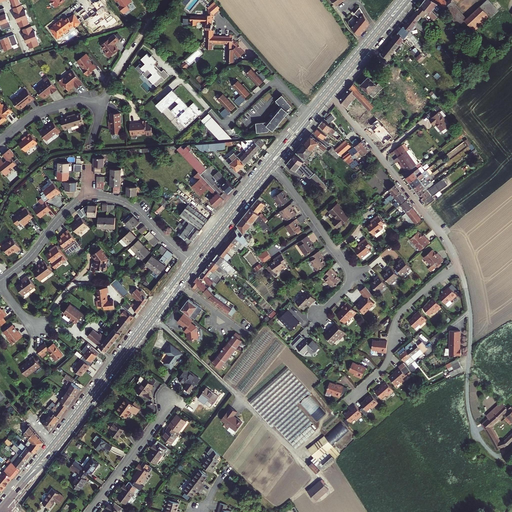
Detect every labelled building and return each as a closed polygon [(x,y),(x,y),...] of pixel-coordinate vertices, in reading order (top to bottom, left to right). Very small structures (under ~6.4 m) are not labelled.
[(86,11),(81,15),(85,21),(87,19),(93,27),(91,29),(93,33),(104,25),(106,28),(116,21),(101,0),(94,3),(99,9),(90,16),(86,11)] [(132,1),(130,0),(116,0),(118,2),(120,0),(122,0),(124,2),(119,6),(121,9),(124,13),(130,8),(127,5),(132,1)] [(437,5),(438,3),(436,0),(424,0),(411,16),(412,16),(418,21),(422,15),(423,17),(428,11),(430,13),(429,13),(434,19),(438,16),(432,10),(433,9),(438,12),(441,8),(437,5)] [(457,0),(458,1),(459,0),(436,0),(438,3),(442,8),(443,8),(452,1),(451,0),(448,0),(446,2),(444,0),(457,0)] [(488,0),(486,0),(480,6),(490,17),(491,18),(498,11),(493,5),(488,0)] [(446,13),(458,27),(461,24),(464,20),(467,18),(453,1),(452,1),(443,8),(446,13)] [(209,11),(209,15),(213,15),(213,14),(220,7),(216,2),(212,5),(213,6),(208,10),(209,11)] [(14,8),(13,8),(20,27),(30,24),(23,5),(21,5),(14,8)] [(480,6),(467,18),(464,20),(461,24),(470,34),(490,17),(480,6)] [(369,23),(359,7),(354,13),(359,17),(351,28),(359,35),(369,23)] [(4,8),(0,9),(0,25),(2,30),(11,27),(4,8)] [(81,22),(75,13),(69,18),(68,17),(65,20),(63,17),(53,25),(50,28),(58,38),(62,35),(61,33),(70,26),(72,27),(74,25),(75,26),(81,22)] [(206,16),(192,15),(192,20),(192,24),(197,24),(198,21),(206,21),(206,23),(205,23),(205,28),(207,29),(206,44),(207,44),(207,49),(212,49),(213,44),(213,43),(228,44),(228,49),(227,49),(227,60),(229,60),(231,61),(232,60),(234,60),(245,51),(239,43),(240,42),(238,39),(236,41),(234,38),(234,35),(231,34),(231,36),(214,35),(214,30),(212,30),(212,29),(213,29),(213,27),(213,25),(213,23),(212,23),(213,20),(214,20),(214,15),(213,15),(209,15),(206,14),(206,16)] [(411,32),(416,26),(418,28),(421,24),(419,22),(418,21),(412,16),(404,26),(411,32)] [(421,24),(418,28),(424,33),(427,30),(421,24)] [(32,26),(23,29),(30,48),(39,45),(32,26)] [(411,32),(404,26),(398,33),(404,39),(407,35),(427,56),(430,52),(413,35),(411,32)] [(404,39),(398,33),(393,40),(399,45),(404,39)] [(0,39),(0,50),(18,44),(14,34),(0,39)] [(115,34),(106,41),(105,40),(101,42),(102,44),(101,44),(106,51),(105,52),(109,57),(119,49),(114,44),(119,39),(115,34)] [(394,51),(399,45),(393,40),(387,46),(394,51),(393,52),(395,53),(395,52),(394,51)] [(394,51),(387,46),(381,54),(385,58),(388,60),(391,57),(390,56),(392,54),(393,55),(395,53),(393,52),(394,51)] [(412,49),(412,50),(410,52),(420,62),(425,57),(421,53),(420,53),(415,47),(413,49),(412,49)] [(382,62),(385,58),(381,54),(378,52),(376,56),(381,62),(382,62)] [(141,63),(136,68),(143,74),(144,73),(149,79),(150,78),(158,86),(163,81),(163,82),(166,79),(160,72),(161,71),(156,66),(157,65),(155,63),(158,60),(152,55),(151,56),(148,53),(142,58),(147,63),(144,66),(141,63)] [(406,58),(402,53),(398,57),(403,64),(406,61),(404,59),(406,58)] [(81,65),(84,69),(83,70),(85,72),(88,77),(93,73),(92,71),(97,68),(94,64),(93,65),(89,59),(90,58),(87,54),(84,56),(82,58),(78,61),(81,64),(81,65)] [(163,71),(157,65),(156,66),(161,71),(160,72),(166,79),(171,75),(165,69),(163,71)] [(259,86),(264,81),(253,68),(247,73),(259,86)] [(73,70),(69,73),(64,77),(62,78),(61,78),(60,79),(59,80),(63,86),(64,87),(65,86),(68,90),(72,87),(72,86),(74,84),(75,85),(77,87),(83,82),(73,70)] [(57,89),(48,76),(44,79),(45,81),(42,84),(42,83),(36,88),(39,91),(38,92),(39,93),(40,93),(41,95),(43,97),(44,96),(45,97),(48,94),(48,93),(51,91),(52,93),(57,89)] [(377,84),(369,76),(360,85),(373,98),(383,88),(378,83),(377,84)] [(245,98),(251,93),(239,80),(234,85),(245,98)] [(373,106),(353,84),(348,89),(356,97),(358,100),(359,101),(361,103),(363,105),(368,111),(373,106)] [(27,88),(25,89),(20,93),(20,94),(16,97),(15,96),(11,99),(17,107),(18,109),(20,107),(21,109),(25,106),(25,104),(28,102),(29,103),(35,99),(27,88)] [(198,115),(203,112),(200,109),(199,110),(198,108),(199,108),(194,102),(190,106),(191,107),(190,108),(173,89),(156,105),(163,112),(176,100),(179,103),(172,110),(185,124),(196,114),(197,116),(198,115)] [(356,97),(348,89),(344,94),(351,103),(356,97)] [(219,98),(231,111),(236,107),(224,94),(219,98)] [(351,103),(344,94),(339,101),(345,107),(346,108),(351,103)] [(257,122),(258,132),(269,132),(272,127),(275,130),(289,114),(287,112),(293,107),(284,95),(277,101),(283,108),(269,124),(268,123),(268,122),(257,122)] [(198,115),(197,116),(196,114),(185,124),(172,110),(179,103),(171,111),(186,127),(198,115)] [(7,105),(4,107),(4,108),(1,105),(0,104),(0,124),(6,120),(4,118),(12,112),(7,105)] [(428,114),(431,118),(429,120),(432,123),(434,122),(436,124),(441,131),(449,125),(442,115),(444,114),(441,111),(440,112),(439,112),(438,113),(435,109),(428,114)] [(120,121),(119,121),(119,111),(109,112),(109,118),(107,118),(108,124),(110,123),(110,127),(110,132),(120,132),(120,126),(120,121)] [(84,125),(81,116),(80,114),(80,113),(75,114),(72,115),(71,114),(67,115),(67,116),(61,118),(63,128),(67,127),(70,127),(70,126),(78,124),(79,127),(84,125)] [(233,139),(209,113),(202,120),(220,139),(233,139)] [(332,115),(326,120),(329,123),(335,119),(332,115)] [(136,122),(129,122),(130,133),(136,133),(136,134),(140,134),(140,133),(146,132),(146,133),(151,132),(151,128),(152,127),(151,125),(147,123),(145,123),(144,119),(139,120),(139,122),(136,122)] [(324,120),(320,125),(332,135),(336,130),(324,120)] [(45,127),(44,129),(49,138),(56,132),(58,135),(61,133),(52,121),(45,126),(45,127)] [(49,138),(44,129),(43,128),(42,127),(38,130),(46,140),(49,138)] [(24,138),(22,140),(18,142),(24,150),(30,145),(30,146),(36,141),(29,132),(23,136),(24,138)] [(311,134),(304,143),(313,150),(317,146),(324,152),(327,147),(311,134)] [(350,152),(352,156),(366,146),(362,141),(359,143),(356,138),(352,141),(355,146),(348,151),(350,152)] [(245,151),(252,157),(265,143),(259,139),(255,139),(241,141),(242,146),(245,151)] [(235,141),(233,141),(237,150),(227,159),(238,171),(246,164),(238,155),(241,152),(238,146),(237,146),(235,143),(236,143),(235,141)] [(346,141),(337,149),(341,155),(351,146),(346,141)] [(226,149),(225,146),(225,142),(195,144),(201,151),(226,149)] [(304,143),(297,152),(306,159),(309,154),(311,155),(313,155),(315,153),(312,151),(313,150),(304,143)] [(181,146),(178,149),(201,174),(206,169),(190,151),(191,149),(188,145),(184,149),(181,146)] [(404,166),(407,171),(410,169),(416,165),(419,163),(409,149),(406,151),(402,145),(394,150),(396,152),(398,156),(394,159),(397,163),(400,160),(401,163),(404,166)] [(366,146),(352,156),(346,161),(349,164),(350,164),(354,161),(353,159),(361,154),(363,156),(370,151),(366,146)] [(14,153),(9,147),(2,153),(6,159),(3,161),(0,157),(0,168),(1,170),(1,172),(3,172),(4,174),(10,170),(8,167),(10,166),(10,167),(15,163),(16,164),(20,161),(17,157),(13,160),(10,156),(14,153)] [(329,151),(337,159),(339,157),(341,155),(332,147),(329,151)] [(478,152),(475,149),(469,153),(471,157),(478,152)] [(238,155),(246,164),(252,157),(245,151),(242,155),(241,152),(238,155)] [(346,161),(352,156),(350,152),(343,158),(346,161)] [(295,154),(287,164),(296,170),(303,179),(307,175),(310,178),(314,182),(322,191),(327,186),(315,173),(314,174),(303,163),(304,161),(295,154)] [(105,158),(94,158),(93,173),(96,173),(97,174),(101,174),(101,166),(104,166),(105,158)] [(354,161),(350,164),(353,168),(357,166),(358,167),(363,164),(361,162),(359,164),(356,160),(354,161)] [(58,171),(69,171),(69,162),(58,162),(58,171)] [(406,177),(418,168),(416,165),(410,169),(407,171),(403,174),(406,177)] [(410,183),(424,171),(423,169),(424,169),(421,166),(418,168),(406,177),(410,183)] [(111,169),(110,177),(121,177),(121,169),(111,169)] [(413,188),(430,175),(426,170),(424,171),(410,183),(413,188)] [(69,179),(69,171),(58,171),(57,179),(69,179)] [(224,193),(227,190),(229,192),(235,187),(219,171),(214,176),(219,181),(218,182),(222,186),(219,188),(224,193)] [(216,207),(224,199),(201,174),(199,172),(195,175),(197,177),(197,178),(199,180),(192,186),(200,195),(208,188),(215,195),(209,200),(216,207)] [(417,193),(430,183),(432,181),(431,179),(435,176),(432,173),(430,175),(413,188),(417,193)] [(121,177),(110,177),(110,185),(114,186),(120,186),(121,177)] [(77,191),(77,182),(65,181),(65,190),(64,190),(69,197),(75,197),(75,191),(77,191)] [(44,192),(50,198),(50,199),(56,194),(57,195),(61,192),(53,182),(50,184),(49,183),(42,188),(44,191),(44,192)] [(423,201),(440,188),(444,185),(442,182),(438,185),(436,186),(429,191),(428,189),(419,196),(423,201)] [(419,196),(428,189),(432,186),(430,183),(417,193),(419,196)] [(394,198),(401,192),(395,184),(388,190),(392,195),(389,198),(391,200),(394,198)] [(126,195),(137,195),(137,186),(126,186),(126,195)] [(441,189),(440,188),(423,201),(425,204),(426,203),(438,195),(436,192),(441,189)] [(289,201),(286,196),(285,195),(286,194),(284,190),(273,198),(280,207),(289,201)] [(40,195),(42,197),(45,202),(50,198),(44,192),(40,195)] [(401,192),(394,198),(397,201),(393,204),(396,208),(400,205),(407,200),(401,192)] [(167,200),(169,202),(177,194),(175,193),(170,197),(167,200)] [(270,208),(261,201),(263,198),(260,196),(258,199),(251,207),(258,213),(261,211),(263,212),(266,209),(268,210),(270,208)] [(45,202),(42,197),(39,200),(42,204),(34,210),(40,217),(51,209),(45,202)] [(407,200),(400,205),(406,212),(413,207),(407,200)] [(331,215),(332,214),(337,219),(333,223),(338,228),(349,217),(339,207),(340,206),(337,203),(328,211),(331,215)] [(194,214),(206,223),(208,221),(208,220),(188,204),(186,207),(182,212),(180,215),(186,219),(190,222),(191,223),(193,220),(191,218),(194,214)] [(293,208),(290,204),(280,211),(287,221),(296,215),(292,210),(291,209),(293,208)] [(96,217),(97,205),(88,205),(87,205),(86,206),(85,206),(84,207),(81,209),(80,208),(76,211),(80,216),(81,216),(81,217),(84,214),(85,215),(88,216),(96,217)] [(154,212),(156,214),(164,207),(162,205),(154,212)] [(33,217),(26,207),(22,209),(24,211),(13,220),(17,225),(21,222),(24,226),(29,222),(28,221),(33,217)] [(243,235),(255,220),(262,229),(264,230),(267,228),(270,231),(271,231),(272,230),(268,225),(263,219),(260,215),(258,213),(251,207),(237,226),(238,228),(243,235)] [(412,227),(422,219),(413,207),(406,212),(406,213),(403,215),(412,227)] [(131,230),(139,222),(133,216),(132,217),(130,214),(122,221),(124,224),(125,223),(131,230)] [(203,227),(206,223),(194,214),(191,218),(193,220),(203,227)] [(384,223),(378,215),(371,220),(373,221),(371,223),(367,226),(374,235),(383,228),(381,225),(384,223)] [(81,217),(81,216),(80,216),(77,219),(78,221),(72,226),(78,235),(89,226),(81,217)] [(98,228),(106,228),(107,217),(99,216),(98,228)] [(115,217),(107,217),(106,228),(115,229),(115,217)] [(186,219),(182,224),(187,229),(191,232),(197,236),(203,227),(193,220),(191,223),(190,222),(186,219)] [(296,219),(285,226),(291,235),(301,229),(298,225),(296,223),(298,222),(296,219)] [(182,224),(179,228),(182,230),(178,235),(189,246),(197,236),(191,232),(187,229),(182,224)] [(64,236),(62,237),(58,240),(65,249),(76,240),(68,230),(63,234),(64,236)] [(131,230),(122,238),(128,244),(137,237),(131,230)] [(241,237),(236,231),(233,235),(234,236),(233,237),(237,240),(238,239),(239,240),(240,240),(243,244),(247,240),(243,235),(241,237)] [(419,231),(410,239),(420,250),(430,241),(425,236),(424,237),(422,235),(419,231)] [(145,236),(149,241),(154,236),(150,232),(145,236)] [(230,240),(235,245),(239,240),(238,239),(237,240),(233,237),(234,236),(233,235),(230,239),(231,240),(230,240)] [(154,236),(149,241),(154,246),(159,241),(154,236)] [(308,236),(299,242),(301,245),(299,246),(305,255),(315,249),(311,245),(310,243),(312,242),(308,236)] [(13,238),(2,246),(9,255),(13,251),(16,250),(17,251),(17,252),(21,249),(13,238)] [(368,248),(371,246),(365,238),(359,243),(360,244),(358,245),(353,249),(360,258),(370,251),(368,248)] [(139,239),(131,247),(136,253),(145,245),(139,239)] [(231,240),(230,239),(224,246),(226,248),(228,245),(231,248),(232,248),(235,245),(230,240),(231,240)] [(63,264),(68,260),(56,245),(50,250),(51,251),(46,255),(51,261),(50,262),(55,269),(62,263),(63,264)] [(145,245),(136,253),(142,259),(151,252),(145,245)] [(227,253),(231,248),(228,245),(226,248),(224,246),(218,253),(225,258),(228,261),(231,257),(227,253)] [(105,255),(98,247),(90,253),(94,258),(93,267),(104,268),(105,266),(106,264),(105,262),(105,255)] [(432,250),(424,257),(431,266),(429,267),(432,270),(436,267),(444,260),(438,254),(437,255),(436,254),(432,250)] [(267,251),(259,257),(263,264),(272,257),(267,251)] [(319,251),(311,257),(313,260),(310,261),(316,271),(326,265),(323,260),(322,259),(323,258),(319,251)] [(233,267),(228,261),(225,258),(218,253),(213,259),(220,265),(226,271),(227,273),(230,270),(234,273),(236,270),(233,267)] [(267,268),(272,275),(276,273),(277,273),(286,267),(284,264),(287,262),(281,254),(275,258),(276,260),(275,261),(270,264),(271,265),(267,268)] [(146,264),(152,269),(159,260),(153,255),(146,264)] [(411,268),(408,265),(402,258),(399,261),(400,262),(399,263),(394,268),(402,276),(411,268)] [(220,265),(213,259),(208,266),(214,271),(218,275),(220,277),(222,275),(226,271),(220,265)] [(166,265),(159,260),(152,269),(159,274),(166,265)] [(53,271),(45,261),(39,265),(40,267),(34,272),(40,281),(53,271)] [(210,285),(213,282),(218,275),(214,271),(208,266),(200,275),(206,281),(210,285)] [(265,270),(263,266),(255,272),(257,276),(265,270)] [(387,271),(386,272),(382,276),(389,284),(398,276),(389,267),(386,270),(387,271)] [(331,268),(324,275),(327,278),(324,280),(332,288),(336,285),(337,284),(340,281),(336,277),(335,275),(336,274),(331,268)] [(195,288),(197,286),(202,282),(203,283),(206,281),(200,275),(199,277),(198,277),(191,285),(195,288)] [(369,285),(377,293),(386,284),(378,275),(375,278),(376,279),(375,280),(369,285)] [(35,286),(27,276),(21,280),(23,282),(16,286),(23,295),(29,290),(29,291),(35,286)] [(202,282),(197,286),(203,292),(208,288),(210,286),(210,285),(206,281),(203,283),(202,282)] [(452,284),(449,287),(455,293),(457,290),(452,284)] [(208,288),(203,292),(209,298),(213,294),(211,292),(213,289),(210,286),(208,288)] [(372,295),(366,286),(360,291),(365,297),(361,301),(360,301),(356,305),(359,308),(359,309),(364,314),(368,309),(374,303),(369,297),(372,295)] [(446,290),(439,297),(446,304),(450,300),(451,301),(457,295),(455,293),(449,287),(446,290)] [(105,293),(107,293),(108,293),(107,288),(97,289),(98,301),(96,301),(97,307),(98,307),(101,307),(100,306),(102,306),(107,300),(106,296),(105,296),(105,293)] [(131,306),(137,313),(144,305),(148,299),(143,295),(136,289),(132,293),(139,300),(138,301),(138,302),(135,306),(133,303),(131,306)] [(209,298),(209,299),(215,303),(219,299),(220,300),(223,296),(220,294),(217,293),(215,295),(213,294),(209,298)] [(306,296),(304,294),(296,302),(303,310),(308,306),(309,305),(310,306),(315,300),(309,294),(306,296)] [(219,299),(215,303),(221,308),(225,303),(227,304),(229,301),(223,296),(220,300),(219,299)] [(441,306),(433,298),(430,301),(423,308),(429,315),(433,311),(435,312),(441,306)] [(195,319),(202,309),(189,299),(182,309),(195,319)] [(107,300),(102,306),(103,306),(104,310),(114,309),(113,301),(108,301),(107,302),(107,300)] [(235,305),(229,301),(227,304),(225,303),(221,308),(232,315),(235,311),(237,312),(238,313),(239,312),(234,306),(235,305)] [(357,312),(347,302),(342,308),(343,309),(337,315),(345,323),(351,317),(352,317),(357,312)] [(85,325),(90,318),(72,303),(65,312),(66,313),(69,316),(70,316),(73,318),(72,319),(77,323),(79,320),(80,319),(82,321),(81,322),(85,325)] [(291,331),(299,322),(294,317),(294,318),(292,316),(293,314),(288,310),(279,318),(287,326),(286,326),(291,331)] [(427,320),(419,311),(415,314),(416,314),(408,321),(415,328),(419,324),(420,325),(427,320)] [(128,312),(114,328),(121,333),(134,317),(128,312)] [(194,320),(185,313),(179,321),(186,327),(187,327),(189,327),(189,329),(188,329),(187,331),(187,332),(188,333),(189,340),(192,342),(195,339),(199,338),(198,333),(197,332),(198,331),(197,328),(192,323),(194,320)] [(300,322),(293,314),(292,316),(294,318),(294,317),(299,322),(300,322)] [(346,333),(335,323),(330,328),(331,329),(328,331),(324,335),(328,339),(328,341),(330,343),(332,343),(339,337),(340,338),(344,334),(346,333)] [(17,331),(12,325),(4,331),(8,337),(7,338),(12,344),(23,336),(18,330),(17,331)] [(100,335),(93,329),(87,336),(106,351),(121,333),(114,328),(107,338),(104,340),(99,336),(100,335)] [(459,347),(460,331),(449,331),(449,349),(449,355),(460,355),(461,349),(459,349),(459,347)] [(234,334),(229,341),(237,347),(242,340),(240,338),(234,334)] [(314,353),(316,351),(318,353),(320,350),(319,349),(320,347),(312,340),(309,344),(304,339),(302,341),(297,336),(288,346),(293,351),(296,347),(304,355),(308,351),(312,355),(314,352),(314,353)] [(411,356),(418,350),(420,349),(418,346),(413,340),(406,346),(406,349),(411,356)] [(237,347),(229,341),(223,348),(231,354),(237,347)] [(386,353),(387,341),(383,341),(373,341),(372,350),(378,351),(378,352),(386,353)] [(422,342),(418,346),(420,349),(423,352),(428,349),(422,342)] [(45,343),(36,349),(40,355),(47,349),(56,361),(63,355),(54,343),(48,347),(45,343)] [(82,359),(90,366),(92,367),(96,362),(93,360),(97,356),(98,357),(101,353),(89,344),(83,351),(86,354),(82,359)] [(170,355),(164,363),(171,368),(183,353),(171,345),(165,352),(170,355)] [(231,354),(223,348),(217,355),(226,361),(231,354)] [(411,356),(406,349),(399,354),(401,357),(405,361),(403,363),(411,372),(416,368),(412,363),(415,360),(414,359),(413,358),(411,356)] [(30,360),(20,367),(26,376),(40,365),(33,355),(29,358),(30,360)] [(226,361),(217,355),(212,361),(220,368),(226,361)] [(90,366),(82,359),(73,369),(81,375),(86,369),(87,369),(90,366)] [(458,359),(446,365),(448,369),(459,363),(458,359)] [(354,375),(361,378),(366,368),(362,366),(353,362),(349,371),(354,374),(354,375)] [(403,363),(399,367),(400,368),(396,371),(397,371),(389,377),(396,385),(400,381),(401,382),(411,373),(411,372),(403,363)] [(451,376),(463,371),(459,363),(448,369),(451,376)] [(288,368),(249,402),(271,427),(274,424),(296,448),(315,431),(310,425),(313,422),(297,404),(310,392),(288,368)] [(201,379),(186,369),(178,379),(184,383),(185,382),(188,384),(185,389),(190,392),(193,388),(194,388),(201,379)] [(69,387),(67,391),(75,397),(81,389),(72,383),(74,379),(67,374),(64,378),(67,380),(66,382),(68,384),(70,385),(69,387)] [(147,393),(153,385),(141,376),(139,379),(140,381),(138,383),(140,385),(136,391),(147,399),(149,395),(147,393)] [(394,390),(386,381),(382,384),(383,385),(375,391),(382,399),(386,395),(387,396),(394,390)] [(339,385),(330,382),(327,391),(332,393),(332,395),(340,398),(343,387),(339,385)] [(212,405),(218,397),(206,387),(198,398),(202,401),(204,398),(212,405)] [(60,401),(62,402),(68,406),(75,397),(67,391),(60,401)] [(379,403),(371,394),(367,397),(368,397),(360,403),(363,406),(360,409),(365,414),(368,412),(367,411),(371,407),(372,408),(379,403)] [(507,434),(498,418),(511,404),(511,397),(510,395),(503,401),(495,409),(496,410),(490,416),(504,442),(509,438),(508,436),(507,434)] [(136,414),(142,405),(136,401),(134,404),(126,398),(117,410),(126,417),(130,412),(129,410),(130,409),(136,414)] [(58,407),(56,406),(55,407),(55,406),(52,409),(60,417),(68,406),(62,402),(58,407)] [(363,414),(355,405),(351,408),(352,408),(344,415),(351,422),(355,418),(356,420),(363,414)] [(231,407),(221,420),(225,423),(224,424),(229,428),(230,426),(236,431),(242,422),(237,418),(237,419),(233,416),(237,411),(231,407)] [(50,411),(46,415),(54,425),(60,417),(52,409),(51,409),(50,411)] [(187,421),(178,414),(169,425),(178,432),(187,421)] [(54,425),(46,415),(40,421),(48,430),(50,428),(51,429),(54,425)] [(124,429),(114,422),(111,427),(114,429),(111,433),(118,438),(124,429)] [(178,432),(169,425),(167,429),(165,433),(164,435),(163,435),(161,437),(171,444),(179,433),(178,432)] [(29,439),(25,444),(34,452),(35,453),(44,442),(43,440),(31,426),(24,433),(29,439)] [(12,433),(8,438),(23,452),(25,450),(31,455),(34,452),(25,444),(12,433)] [(108,451),(111,446),(96,435),(93,439),(97,442),(95,444),(100,448),(102,447),(108,451)] [(306,463),(316,473),(321,470),(326,467),(333,460),(335,459),(335,458),(331,454),(330,453),(329,454),(327,452),(333,446),(324,436),(322,438),(318,441),(308,449),(314,457),(311,460),(310,459),(306,463)] [(9,445),(11,447),(27,460),(31,455),(25,450),(23,452),(8,438),(4,442),(9,445)] [(169,448),(157,440),(154,444),(154,443),(151,447),(154,449),(147,457),(156,463),(164,452),(165,453),(169,448)] [(16,454),(11,461),(20,469),(27,460),(11,447),(9,449),(16,454)] [(209,457),(202,466),(212,473),(215,469),(214,468),(218,461),(216,460),(219,456),(210,450),(206,454),(209,457)] [(75,459),(72,464),(87,475),(89,472),(91,473),(99,463),(91,458),(87,463),(86,462),(85,462),(84,462),(83,462),(82,463),(81,464),(75,459)] [(7,466),(5,469),(5,470),(13,477),(14,476),(20,469),(11,461),(9,459),(7,462),(9,464),(7,466)] [(141,465),(139,463),(136,467),(139,469),(133,478),(135,480),(133,484),(142,490),(145,486),(142,484),(153,468),(144,461),(141,465)] [(87,475),(72,464),(69,468),(75,472),(73,475),(76,478),(72,484),(79,489),(87,479),(85,478),(87,475)] [(0,489),(2,491),(6,485),(5,484),(7,481),(8,482),(13,477),(5,470),(0,475),(0,489)] [(192,480),(202,488),(205,484),(203,482),(207,476),(199,470),(192,480)] [(192,496),(197,490),(199,492),(202,488),(192,480),(184,490),(192,496)] [(321,480),(308,492),(315,500),(329,489),(321,480)] [(126,504),(134,492),(124,483),(121,487),(124,489),(118,498),(126,504)] [(64,497),(53,489),(43,503),(49,507),(53,502),(54,503),(56,500),(59,503),(64,497)] [(170,500),(166,511),(179,511),(177,510),(179,503),(170,500)] [(119,511),(123,508),(114,501),(111,505),(109,504),(106,507),(109,509),(106,511),(119,511)] [(227,505),(220,503),(217,511),(230,511),(231,511),(226,510),(227,505)]
